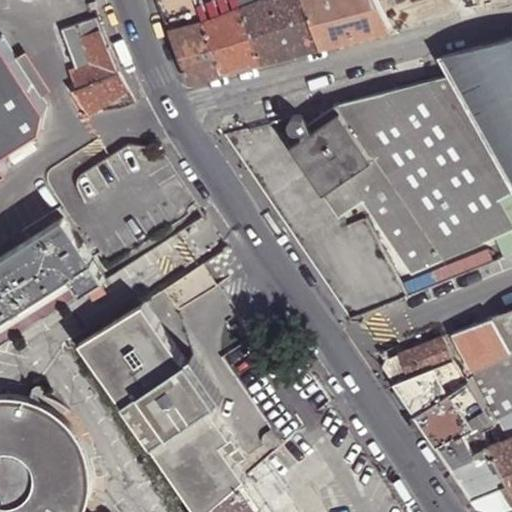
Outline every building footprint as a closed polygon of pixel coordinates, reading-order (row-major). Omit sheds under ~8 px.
[(159,0),(170,30),(205,20),(197,0),(159,0)] [(197,0),(205,20),(241,5),(239,0),(197,0)] [(254,0),(241,5),(262,62),(320,46),(304,0),(254,0)] [(304,0),(320,46),(390,28),(386,18),(376,0),(304,0)] [(205,20),(224,72),(262,62),(241,5),(205,20)] [(88,112),(128,86),(119,70),(114,53),(98,15),(61,28),(76,68),(73,69),(79,88),(75,89),(88,112)] [(190,81),(224,72),(205,20),(170,30),(190,81)] [(0,172),(7,168),(0,156),(0,152),(39,127),(44,105),(0,36),(0,172)] [(511,36),(442,55),(451,73),(511,185),(511,36)] [(511,190),(511,185),(451,73),(337,103),(311,121),(306,114),(303,115),(305,116),(307,121),(305,127),(303,129),(304,136),(293,144),(341,214),(365,199),(411,270),(511,227),(511,226),(497,198),(511,190)] [(305,116),(303,115),(299,114),(297,114),(292,117),(291,122),(292,127),(297,130),(303,129),(305,127),(307,121),(305,116)] [(288,136),(293,144),(304,136),(303,129),(297,130),(292,127),(291,122),(288,136)] [(0,317),(90,259),(103,279),(126,264),(85,201),(0,256),(0,317)] [(0,345),(103,279),(90,259),(0,317),(0,345)] [(202,262),(162,287),(176,310),(216,284),(209,274),(202,262)] [(93,301),(105,293),(100,284),(87,293),(93,301)] [(144,299),(80,341),(195,511),(204,511),(244,477),(244,476),(235,463),(245,456),(209,404),(220,396),(191,353),(183,358),(144,299)] [(489,446),(511,489),(511,309),(453,333),(507,432),(510,438),(501,441),(489,446)] [(383,366),(415,413),(468,381),(469,380),(453,360),(443,336),(387,359),(383,366)] [(497,511),(511,505),(511,489),(489,446),(475,451),(468,438),(482,431),(495,425),(469,380),(468,381),(415,413),(477,504),(497,511)] [(84,511),(87,507),(91,489),(90,471),(86,453),(79,436),(67,422),(53,410),(43,405),(26,399),(8,397),(0,397),(0,511),(84,511)] [(274,449),(283,441),(273,428),(264,434),(263,442),(267,447),(274,449)] [(475,451),(489,446),(482,431),(468,438),(475,451)] [(499,436),(501,441),(510,438),(507,432),(499,436)] [(267,511),(244,477),(204,511),(267,511)]
